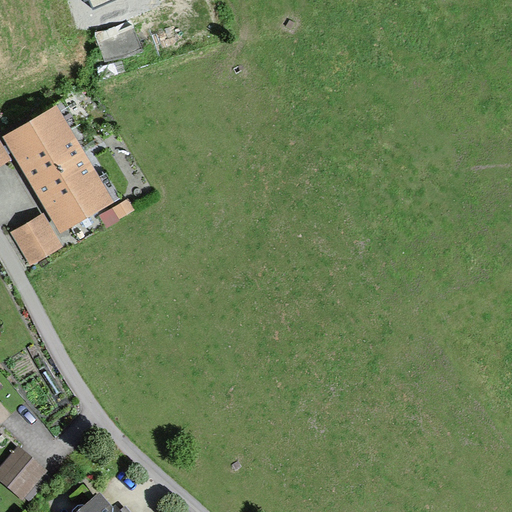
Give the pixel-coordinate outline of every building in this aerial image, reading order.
[(92,0),(93,39),(104,66),(142,50),(134,31),(138,29),(128,7),(143,0),(92,0)] [(55,112),(11,137),(36,181),(80,155),(55,112)] [(106,198),(80,155),(36,181),(62,224),(106,198)] [(109,209),(97,216),(105,228),(118,220),(117,219),(132,210),(126,200),(110,210),(109,209)] [(42,218),(15,233),(31,260),(57,244),(42,218)] [(48,470),(17,445),(0,466),(0,482),(22,501),(25,498),(30,502),(51,477),(45,473),(48,470)] [(130,511),(124,505),(120,509),(115,504),(113,507),(99,492),(76,511),(130,511)]
